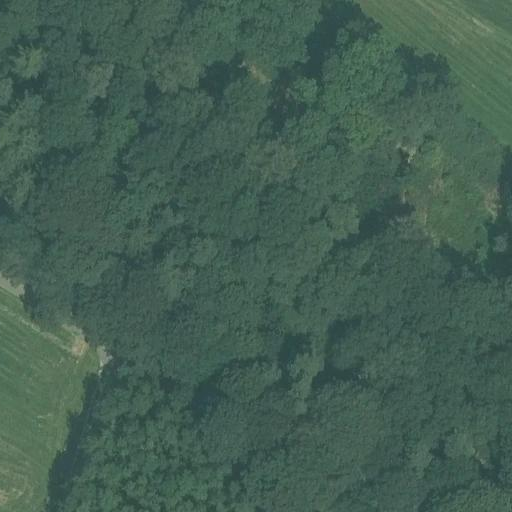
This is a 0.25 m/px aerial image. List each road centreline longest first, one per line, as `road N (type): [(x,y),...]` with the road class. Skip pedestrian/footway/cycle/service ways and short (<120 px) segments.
road 1 (track): [(62,511),(106,349),(93,124),(72,0)]
road 2 (unclassified): [(327,511),(250,435),(0,285)]
